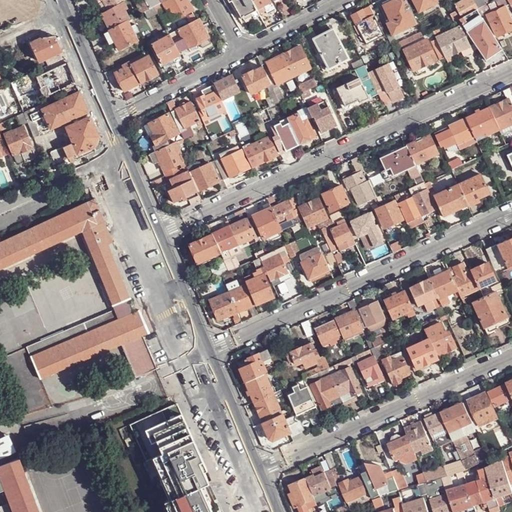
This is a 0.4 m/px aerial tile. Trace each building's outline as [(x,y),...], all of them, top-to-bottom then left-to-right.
[(103,0),(109,9),(121,2),(124,1),(125,0),(103,0)] [(142,0),(136,3),(138,9),(140,13),(144,12),(149,10),(151,8),(154,7),(157,5),(158,5),(162,3),(167,0),(142,0)] [(193,9),(188,0),(167,0),(162,3),(172,21),(193,9)] [(231,0),(232,1),(241,18),(242,18),(251,13),(257,10),(251,0),(231,0)] [(269,0),(251,0),(257,10),(264,6),(271,3),(269,0)] [(418,23),(407,0),(392,0),(383,4),(391,20),(388,22),(392,31),(393,33),(394,33),(418,23)] [(413,0),(420,11),(437,1),(436,0),(413,0)] [(472,0),(462,0),(454,4),(457,9),(461,17),(476,9),(477,9),(472,0)] [(472,0),(477,9),(485,4),(486,4),(483,0),(472,0)] [(491,2),(487,3),(491,11),(497,8),(496,5),(494,0),(491,2)] [(121,2),(109,9),(103,12),(101,13),(106,21),(108,20),(111,25),(112,28),(127,21),(130,19),(125,10),(121,2)] [(271,3),(264,6),(266,11),(268,13),(275,9),(271,3)] [(487,10),(485,4),(477,9),(476,9),(479,13),(487,10)] [(163,13),(158,5),(157,5),(154,7),(158,13),(159,16),(163,13)] [(511,27),(511,21),(504,5),(497,8),(491,11),(486,14),(496,35),(511,27)] [(149,10),(144,12),(147,19),(154,15),(151,8),(149,10)] [(367,42),(385,33),(375,15),(374,14),(367,18),(362,9),(352,14),(367,42)] [(450,12),(453,20),(459,18),(461,17),(457,9),(450,12)] [(459,18),(465,28),(481,17),(479,13),(476,9),(461,17),(459,18)] [(257,10),(251,13),(252,16),(253,17),(254,19),(260,15),(259,14),(257,10)] [(386,32),(377,14),(375,15),(385,33),(386,32)] [(486,59),(501,48),(481,17),(465,28),(486,59)] [(139,30),(132,18),(130,19),(127,21),(134,33),(139,30)] [(198,19),(178,30),(183,39),(188,48),(199,42),(208,38),(198,19)] [(137,40),(134,33),(127,21),(112,28),(110,29),(109,30),(110,31),(115,42),(119,49),(137,40)] [(461,25),(437,37),(439,43),(445,56),(450,54),(461,49),(470,44),(461,25)] [(316,38),(334,29),(333,26),(313,37),(320,52),(321,51),(323,50),(316,38)] [(349,58),(334,29),(316,38),(323,50),(321,51),(329,67),(349,58)] [(183,39),(178,30),(169,34),(169,35),(174,44),(183,39)] [(110,44),(115,42),(110,31),(105,33),(110,44)] [(394,49),(400,46),(398,42),(394,33),(393,33),(392,31),(387,34),(394,49)] [(398,42),(400,46),(417,38),(424,35),(422,31),(398,42)] [(417,38),(419,42),(428,38),(431,37),(429,33),(424,35),(417,38)] [(152,44),(162,64),(173,58),(180,54),(179,53),(174,44),(169,35),(165,37),(152,44)] [(208,38),(199,42),(202,48),(211,44),(208,38)] [(414,69),(437,58),(428,38),(419,42),(404,49),(414,69)] [(183,39),(174,44),(179,53),(188,48),(183,39)] [(440,59),(445,56),(439,43),(438,44),(434,45),(440,59)] [(473,50),(470,44),(461,49),(463,55),(473,50)] [(284,53),(294,75),(311,67),(301,45),(284,53)] [(284,53),(267,62),(277,81),(278,83),(294,75),(284,53)] [(158,73),(148,56),(133,63),(131,64),(141,82),(158,73)] [(184,66),(179,56),(174,59),(176,63),(179,69),(184,66)] [(165,68),(176,63),(174,59),(173,58),(162,64),(165,68)] [(352,63),(355,68),(365,64),(362,58),(352,63)] [(267,62),(262,64),(262,66),(271,83),(275,81),(277,81),(267,62)] [(389,62),(368,72),(377,90),(385,86),(392,101),(405,96),(389,62)] [(124,91),(141,82),(131,64),(124,68),(115,72),(124,91)] [(365,64),(355,68),(356,71),(359,76),(368,94),(371,93),(372,95),(378,92),(377,90),(368,72),(365,64)] [(5,66),(0,68),(0,75),(1,78),(9,74),(5,66)] [(271,83),(262,66),(254,70),(253,69),(252,70),(251,68),(248,67),(243,70),(242,71),(242,74),(251,93),(267,85),(271,83)] [(341,78),(344,84),(359,76),(356,71),(341,78)] [(231,76),(214,84),(214,85),(216,89),(220,98),(238,90),(231,76)] [(344,84),(337,87),(342,98),(345,105),(359,98),(368,94),(359,76),(344,84)] [(313,78),(299,85),(302,91),(308,89),(316,85),(313,78)] [(275,81),(271,83),(276,94),(280,92),(275,81)] [(276,103),(280,101),(276,94),(271,83),(267,85),(276,103)] [(422,95),(418,85),(412,88),(417,97),(422,95)] [(385,86),(377,90),(378,92),(384,106),(392,101),(385,86)] [(511,91),(510,87),(503,91),(508,100),(510,99),(511,97),(511,91)] [(223,110),(225,109),(220,98),(216,89),(209,92),(205,94),(197,99),(202,109),(199,111),(206,126),(211,123),(208,117),(223,110)] [(286,99),(282,91),(280,92),(276,94),(280,101),(286,99)] [(302,96),(301,92),(286,99),(280,101),(281,105),(287,102),(289,105),(303,97),(302,96)] [(0,101),(6,115),(8,109),(1,94),(0,94),(0,101)] [(345,105),(344,110),(360,103),(360,101),(359,98),(345,105)] [(173,99),(167,102),(170,109),(170,110),(175,108),(176,109),(178,108),(173,99)] [(321,131),(337,124),(330,108),(326,99),(308,107),(312,116),(314,115),(321,131)] [(508,100),(490,108),(500,130),(511,124),(511,102),(510,99),(508,100)] [(200,119),(191,101),(178,108),(176,109),(175,109),(184,128),(186,126),(190,125),(197,121),(199,125),(202,123),(200,119)] [(307,105),(298,110),(298,111),(303,120),(308,118),(312,116),(308,107),(307,105)] [(273,119),(268,107),(258,111),(264,123),(273,119)] [(180,130),(184,128),(175,109),(176,109),(175,108),(170,110),(180,130)] [(490,108),(467,118),(476,138),(486,134),(487,136),(500,130),(490,108)] [(258,111),(253,113),(262,132),(267,129),(264,123),(258,111)] [(291,125),(300,143),(316,136),(308,118),(303,120),(298,111),(287,116),(289,122),(291,125)] [(29,123),(24,112),(17,116),(21,126),(29,123)] [(169,113),(149,123),(155,134),(162,148),(170,145),(167,139),(176,135),(179,141),(184,139),(181,132),(179,133),(169,113)] [(289,122),(287,116),(279,120),(280,122),(281,122),(282,125),(289,122)] [(467,118),(449,126),(435,133),(441,146),(444,145),(445,149),(448,148),(457,143),(460,149),(460,150),(467,146),(467,147),(478,142),(478,141),(476,138),(467,118)] [(0,130),(8,127),(6,121),(0,123),(0,130)] [(281,153),(300,143),(291,125),(289,122),(282,125),(273,129),(276,135),(274,136),(281,153)] [(145,125),(151,136),(152,135),(155,134),(149,123),(145,125)] [(511,124),(500,130),(502,135),(511,131),(511,124)] [(186,126),(188,129),(181,132),(184,139),(195,134),(190,125),(186,126)] [(24,126),(6,134),(14,153),(18,162),(25,160),(26,162),(37,157),(24,126)] [(0,156),(8,153),(0,133),(0,156)] [(155,134),(152,135),(156,144),(153,146),(156,151),(162,148),(155,134)] [(250,145),(259,163),(279,154),(270,135),(250,145)] [(431,135),(408,146),(416,164),(440,153),(431,135)] [(181,162),(184,161),(181,154),(182,154),(180,150),(177,145),(176,142),(170,145),(162,148),(156,151),(160,161),(164,170),(166,169),(176,164),(181,162)] [(460,149),(457,143),(448,148),(449,151),(454,152),(460,149)] [(391,150),(392,153),(406,147),(405,144),(391,150)] [(259,163),(250,145),(246,146),(249,151),(246,152),(252,166),(259,163)] [(416,164),(408,146),(406,147),(392,153),(380,158),(386,170),(383,172),(386,179),(394,176),(408,169),(417,165),(416,164)] [(64,147),(51,153),(54,160),(52,162),(54,165),(64,160),(66,165),(71,162),(69,158),(64,147)] [(250,167),(242,149),(230,154),(222,158),(225,164),(231,176),(250,167)] [(149,154),(154,163),(160,161),(156,151),(149,154)] [(449,163),(450,166),(452,170),(464,165),(461,157),(449,163)] [(356,169),(358,174),(362,172),(365,171),(358,158),(351,161),(356,169)] [(211,162),(214,169),(219,181),(224,178),(218,168),(215,160),(211,162)] [(189,172),(202,166),(200,161),(187,167),(189,170),(189,172)] [(189,172),(198,190),(218,181),(219,181),(214,169),(211,162),(202,166),(189,172)] [(179,169),(176,164),(166,169),(168,174),(179,169)] [(231,176),(225,164),(218,168),(224,178),(224,179),(231,176)] [(417,165),(408,169),(412,180),(421,175),(417,165)] [(168,174),(170,179),(182,174),(180,169),(179,169),(168,174)] [(356,169),(343,176),(345,180),(358,174),(356,169)] [(189,172),(189,170),(185,172),(182,174),(170,179),(174,188),(177,186),(183,198),(198,190),(189,172)] [(377,197),(369,181),(367,181),(363,175),(362,172),(358,174),(345,180),(349,190),(352,189),(358,205),(359,205),(377,197)] [(459,185),(468,203),(479,198),(487,194),(491,193),(482,175),(459,185)] [(228,188),(224,179),(224,178),(219,181),(218,181),(222,190),(228,188)] [(430,182),(425,184),(428,190),(430,194),(434,192),(430,182)] [(413,197),(428,190),(425,184),(425,183),(409,190),(413,197)] [(323,193),(331,211),(349,203),(342,185),(323,193)] [(435,196),(444,217),(457,211),(468,205),(468,203),(459,185),(456,186),(435,196)] [(180,199),(183,198),(177,186),(174,188),(180,199)] [(175,201),(180,199),(174,188),(169,190),(175,201)] [(413,197),(422,216),(429,212),(437,209),(430,194),(428,190),(413,197)] [(0,267),(82,230),(115,308),(26,345),(41,380),(121,346),(135,377),(156,368),(143,335),(135,318),(141,315),(139,309),(137,310),(133,312),(127,299),(131,297),(112,252),(108,242),(112,240),(94,197),(87,200),(0,239),(0,267)] [(422,216),(413,197),(400,203),(398,204),(407,223),(416,218),(422,216)] [(300,207),(308,226),(327,217),(319,198),(300,207)] [(479,198),(468,203),(468,205),(469,207),(470,207),(470,206),(479,202),(480,203),(481,202),(480,201),(479,198)] [(289,199),(272,207),(279,224),(286,221),(288,227),(300,221),(297,216),(289,199)] [(394,224),(403,220),(395,202),(377,210),(385,228),(394,224)] [(264,237),(282,229),(279,224),(272,207),(265,210),(253,215),(264,237)] [(344,218),(341,211),(330,216),(331,219),(333,223),(344,218)] [(353,226),(349,228),(353,238),(353,239),(368,232),(375,246),(379,244),(383,242),(374,222),(376,221),(372,212),(359,217),(357,212),(356,213),(349,217),(353,226)] [(333,223),(329,225),(331,230),(346,223),(344,218),(333,223)] [(230,225),(239,243),(256,236),(252,228),(250,229),(245,219),(230,225)] [(318,225),(320,229),(321,228),(327,226),(329,225),(333,223),(331,219),(318,225)] [(331,230),(338,245),(344,242),(353,238),(349,228),(346,223),(331,230)] [(230,225),(212,233),(221,252),(224,250),(239,243),(230,225)] [(321,228),(325,237),(331,235),(327,226),(321,228)] [(295,233),(298,239),(310,234),(308,227),(295,233)] [(210,235),(190,244),(198,262),(218,253),(210,235)] [(331,249),(336,247),(331,235),(325,237),(331,249)] [(511,236),(486,248),(495,269),(506,264),(508,266),(511,263),(511,236)] [(286,245),(291,257),(301,253),(295,241),(288,244),(286,245)] [(261,256),(263,262),(281,254),(282,257),(287,255),(284,246),(266,254),(261,256)] [(321,253),(318,246),(303,253),(300,257),(303,261),(321,253)] [(303,261),(310,277),(319,273),(328,269),(321,253),(303,261)] [(281,254),(263,262),(267,270),(268,272),(272,280),(279,276),(289,272),(282,257),(281,254)] [(266,300),(274,296),(265,273),(264,271),(267,270),(263,262),(261,256),(253,260),(258,270),(260,275),(247,281),(247,284),(256,304),(266,300)] [(230,271),(233,269),(230,264),(232,263),(229,257),(228,258),(225,259),(225,261),(230,271)] [(212,266),(217,276),(222,274),(230,271),(225,261),(212,266)] [(480,287),(472,269),(467,272),(463,262),(458,265),(449,269),(458,289),(461,295),(480,287)] [(480,287),(496,280),(491,269),(488,270),(485,263),(480,265),(472,269),(480,287)] [(436,275),(429,278),(438,296),(441,303),(442,304),(450,300),(447,294),(458,289),(449,269),(442,272),(436,275)] [(258,270),(244,276),(247,281),(260,275),(258,270)] [(286,280),(291,277),(289,272),(279,276),(281,282),(286,280)] [(272,280),(274,285),(281,282),(279,276),(272,280)] [(226,283),(229,291),(241,287),(237,278),(226,283)] [(419,306),(438,296),(429,278),(420,282),(410,287),(419,306)] [(260,314),(256,304),(247,284),(241,287),(229,291),(238,312),(249,307),(254,317),(257,315),(260,314)] [(482,291),(484,296),(494,292),(491,286),(482,291)] [(397,294),(385,299),(394,317),(407,312),(413,309),(405,290),(397,294)] [(229,291),(210,299),(219,320),(238,312),(229,291)] [(473,301),(484,326),(486,325),(491,323),(507,315),(495,291),(494,292),(484,296),(473,301)] [(468,295),(462,298),(465,305),(472,302),(468,295)] [(419,306),(422,312),(441,303),(438,296),(419,306)] [(127,299),(133,312),(137,310),(131,297),(127,299)] [(348,301),(352,311),(355,309),(358,308),(354,298),(348,301)] [(360,308),(367,325),(384,318),(385,318),(378,300),(371,303),(360,308)] [(363,329),(365,333),(369,332),(358,308),(355,309),(363,329)] [(363,329),(355,309),(352,311),(344,314),(336,318),(345,337),(363,329)] [(143,335),(149,332),(149,330),(148,331),(141,315),(135,318),(143,335)] [(491,323),(486,325),(490,331),(494,330),(510,322),(507,315),(491,323)] [(315,328),(322,342),(338,334),(340,333),(341,333),(334,318),(327,322),(315,328)] [(384,318),(367,325),(369,329),(376,326),(376,327),(385,323),(384,322),(386,321),(384,318)] [(442,322),(426,329),(430,337),(435,351),(446,346),(448,351),(457,347),(449,330),(446,332),(442,322)] [(345,337),(347,342),(365,333),(363,329),(345,337)] [(365,333),(371,348),(375,346),(372,339),(369,332),(365,333)] [(322,342),(323,345),(330,342),(332,345),(338,341),(337,339),(340,338),(339,337),(338,334),(322,342)] [(372,339),(375,346),(380,344),(386,341),(383,334),(372,339)] [(430,361),(439,358),(438,355),(435,351),(430,337),(407,348),(416,368),(421,366),(430,361)] [(316,362),(317,361),(316,358),(320,356),(313,342),(307,345),(302,347),(302,346),(300,347),(299,346),(298,345),(292,348),(293,350),(291,351),(295,360),(296,364),(299,362),(303,361),(304,363),(306,366),(316,362)] [(385,355),(380,344),(375,346),(371,348),(373,351),(375,356),(376,359),(385,355)] [(435,351),(438,355),(448,351),(446,346),(435,351)] [(356,355),(358,359),(373,351),(371,348),(356,355)] [(268,349),(259,353),(264,365),(273,361),(268,349)] [(290,362),(295,360),(291,351),(286,354),(290,362)] [(358,359),(359,362),(375,356),(373,351),(358,359)] [(403,351),(383,359),(394,384),(402,381),(400,377),(412,372),(403,351)] [(264,372),(266,371),(264,365),(259,353),(257,354),(256,353),(255,353),(252,354),(251,354),(250,355),(251,357),(248,357),(251,363),(240,368),(246,381),(264,372)] [(330,367),(325,354),(320,356),(316,358),(317,361),(316,362),(319,366),(321,371),(328,368),(330,367)] [(375,356),(359,362),(361,366),(369,382),(375,380),(375,378),(383,374),(376,359),(375,356)] [(238,362),(240,368),(251,363),(248,357),(238,362)] [(335,364),(337,368),(354,360),(352,357),(335,364)] [(337,368),(335,364),(330,367),(328,368),(330,372),(331,374),(338,371),(337,368)] [(331,374),(340,395),(350,390),(353,395),(355,393),(362,390),(351,365),(338,371),(331,374)] [(303,373),(304,378),(321,371),(319,366),(303,373)] [(304,378),(306,382),(330,372),(328,368),(321,371),(304,378)] [(246,381),(254,401),(274,393),(264,372),(246,381)] [(312,383),(322,408),(330,404),(334,403),(335,406),(343,402),(340,395),(331,374),(312,383)] [(369,385),(385,378),(383,374),(375,378),(375,380),(369,382),(369,385)] [(316,406),(307,385),(306,382),(304,383),(305,386),(301,388),(300,385),(294,388),(295,391),(288,394),(298,414),(316,406)] [(489,392),(496,407),(511,398),(511,393),(507,383),(489,392)] [(340,395),(343,402),(357,397),(355,393),(353,395),(350,390),(340,395)] [(475,397),(477,401),(488,396),(486,392),(475,397)] [(254,401),(261,417),(280,408),(275,395),(274,393),(254,401)] [(498,417),(488,396),(477,401),(475,397),(469,400),(477,419),(481,425),(498,417)] [(343,402),(345,406),(358,399),(357,397),(343,402)] [(179,409),(176,402),(171,405),(129,423),(144,459),(156,454),(159,461),(156,461),(162,475),(164,474),(173,495),(167,498),(172,511),(211,511),(205,498),(199,484),(202,482),(196,469),(200,468),(189,442),(192,440),(179,409)] [(464,403),(442,412),(454,439),(454,440),(467,434),(476,430),(473,421),(464,403)] [(261,417),(263,422),(282,413),(280,408),(261,417)] [(428,418),(425,420),(436,444),(438,443),(440,446),(454,439),(442,412),(432,416),(431,414),(426,416),(428,418)] [(285,419),(282,413),(263,422),(270,438),(274,439),(290,432),(285,419)] [(294,441),(307,435),(298,414),(285,419),(290,432),(294,441)] [(478,432),(483,430),(481,425),(477,419),(473,421),(476,430),(478,432)] [(422,453),(434,448),(422,421),(405,428),(408,435),(416,452),(421,450),(422,453)] [(416,452),(408,435),(401,438),(400,435),(397,434),(392,437),(391,440),(392,442),(396,450),(392,452),(395,461),(400,459),(401,460),(408,463),(418,458),(416,452)] [(468,470),(480,463),(478,459),(476,454),(469,441),(467,434),(454,440),(463,459),(465,463),(468,470)] [(0,437),(0,458),(15,451),(8,435),(0,437)] [(511,446),(511,439),(503,443),(506,450),(511,446)] [(392,452),(396,450),(392,442),(388,444),(392,452)] [(480,463),(490,458),(489,454),(488,453),(486,449),(476,454),(478,459),(480,463)] [(489,454),(490,458),(497,455),(495,450),(488,453),(489,454)] [(325,454),(332,470),(337,467),(340,466),(333,451),(325,454)] [(487,466),(490,476),(508,470),(508,471),(511,483),(511,453),(487,466)] [(156,454),(144,459),(141,460),(163,511),(172,511),(167,498),(173,495),(164,474),(162,475),(156,461),(159,461),(156,454)] [(39,511),(20,459),(19,458),(0,465),(0,489),(4,488),(13,511),(39,511)] [(443,465),(445,469),(448,476),(466,470),(468,470),(465,463),(463,459),(443,465)] [(370,470),(362,473),(366,482),(368,486),(370,491),(374,500),(382,497),(379,490),(389,486),(392,493),(400,490),(394,477),(387,479),(381,466),(371,463),(370,470)] [(448,476),(445,469),(443,465),(424,471),(425,474),(428,482),(429,484),(445,480),(449,479),(448,476)] [(480,469),(483,478),(490,476),(487,466),(480,469)] [(344,482),(337,467),(332,470),(334,476),(338,484),(341,483),(344,482)] [(332,470),(325,473),(328,479),(334,476),(332,470)] [(490,476),(497,497),(503,495),(511,492),(511,483),(508,471),(508,470),(490,476)] [(315,474),(306,478),(315,499),(316,500),(333,493),(335,496),(342,493),(338,484),(334,476),(328,479),(325,473),(316,477),(315,474)] [(418,477),(421,484),(428,482),(425,474),(418,477)] [(395,478),(400,490),(407,487),(402,475),(395,478)] [(472,482),(469,483),(470,486),(476,504),(484,501),(488,500),(497,497),(490,476),(483,478),(472,482)] [(370,491),(368,492),(363,483),(360,477),(351,481),(350,479),(344,482),(341,483),(353,510),(374,500),(370,491)] [(299,481),(296,481),(292,482),(291,485),(290,485),(294,492),(289,494),(295,507),(299,506),(301,511),(311,511),(307,502),(315,499),(306,478),(299,481)] [(453,488),(450,478),(449,479),(445,480),(446,485),(448,490),(453,488)] [(436,511),(454,511),(449,493),(440,496),(438,488),(446,485),(445,480),(429,484),(428,484),(429,487),(430,493),(432,498),(436,511)] [(470,486),(469,483),(453,488),(448,490),(449,493),(470,486)] [(424,495),(430,493),(429,487),(428,484),(422,486),(424,495)] [(449,493),(454,511),(455,511),(476,505),(476,504),(470,486),(449,493)] [(506,503),(503,495),(497,497),(500,505),(506,503)] [(395,498),(398,507),(404,505),(404,504),(401,496),(395,498)] [(430,511),(425,497),(404,504),(404,505),(406,511),(430,511)] [(497,497),(488,500),(490,505),(490,508),(500,505),(497,497)] [(381,511),(384,511),(379,498),(374,500),(374,502),(377,511),(381,511)] [(0,503),(0,509),(1,511),(11,511),(7,501),(0,503)]
